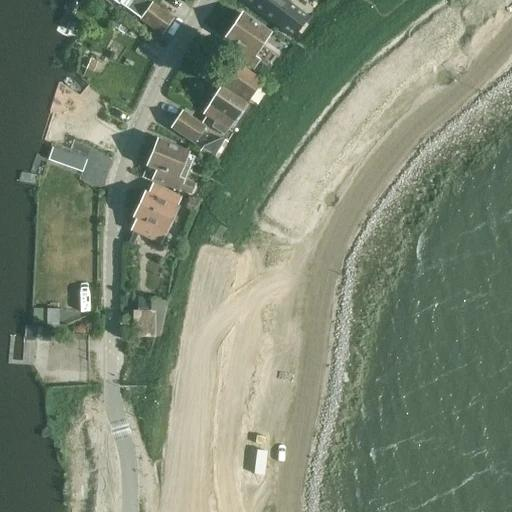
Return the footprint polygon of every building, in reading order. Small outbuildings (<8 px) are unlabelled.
[(114,0),(120,4),(121,3),(142,19),(143,17),(164,33),(174,19),(156,5),(155,7),(145,0),(114,0)] [(286,0),(244,0),(296,39),(312,19),(286,0)] [(256,68),(262,59),(257,56),(272,33),(242,13),(227,36),(236,43),(230,51),(256,68)] [(252,97),(264,80),(238,63),(224,85),(249,101),(252,96),(252,97)] [(215,121),(213,125),(212,127),(223,134),(226,134),(229,129),(230,130),(248,104),(222,87),(205,114),(215,121)] [(197,144),(206,130),(181,114),(172,127),(197,144)] [(193,193),(197,183),(181,177),(191,153),(159,140),(149,164),(158,168),(154,178),(193,193)] [(162,243),(179,207),(147,192),(135,217),(139,218),(134,230),(162,243)] [(151,301),(151,310),(134,310),(134,337),(156,337),(156,336),(161,336),(169,301),(151,301)]
